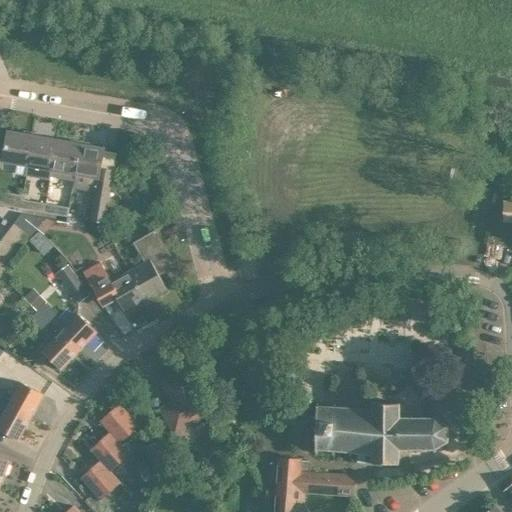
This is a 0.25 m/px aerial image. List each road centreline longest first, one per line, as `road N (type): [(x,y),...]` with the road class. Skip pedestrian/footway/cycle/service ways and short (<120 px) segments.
road 1 (residential): [(511,325),(507,294),(477,271),(456,267),(330,269),(208,296)]
road 2 (residential): [(0,93),(158,125),(170,142),(208,296)]
road 3 (residential): [(208,296),(136,333),(84,381),(40,458),(22,511)]
